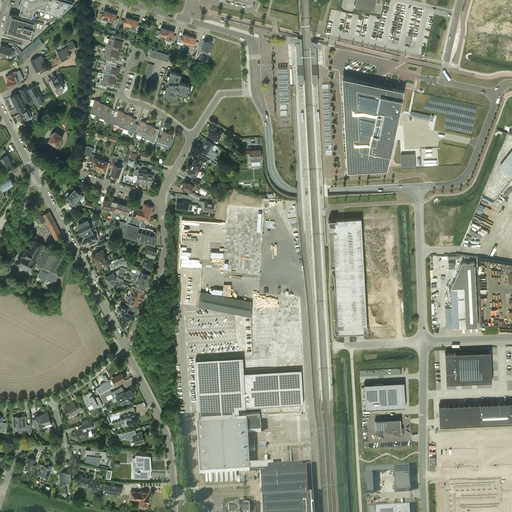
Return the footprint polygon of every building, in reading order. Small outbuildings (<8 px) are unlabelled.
[(74,0),(20,0),(19,4),(21,4),(19,11),(52,21),(74,0)] [(104,18),(108,19),(110,12),(104,10),(103,14),(100,13),(98,19),(101,20),(101,18),(104,19),(104,18)] [(117,14),(110,12),(108,19),(114,21),(114,24),(117,25),(119,18),(116,17),(117,14)] [(32,39),(33,36),(38,21),(9,13),(4,31),(32,39)] [(123,24),(130,26),(132,18),(126,16),(124,20),(121,19),(119,27),(122,28),(123,24)] [(132,18),(130,26),(129,28),(138,31),(140,24),(138,24),(139,20),(132,18)] [(162,39),(165,39),(166,37),(168,29),(161,27),(160,31),(157,30),(156,33),(156,34),(155,36),(155,37),(158,38),(159,37),(162,38),(162,39)] [(174,31),(168,29),(166,37),(165,39),(171,41),(174,42),(176,35),(173,34),(174,31)] [(179,37),(177,42),(187,45),(187,43),(190,35),(183,33),(182,37),(179,37)] [(196,37),(190,35),(187,43),(194,45),(193,47),(196,48),(198,42),(195,41),(196,37)] [(105,47),(120,51),(119,51),(120,45),(122,46),(123,42),(109,38),(108,43),(106,42),(105,47)] [(202,43),(199,50),(209,53),(212,42),(209,41),(209,42),(203,40),(203,43),(202,43)] [(69,46),(57,53),(61,61),(70,57),(68,52),(71,50),(72,51),(77,49),(73,41),(68,44),(69,46)] [(20,53),(20,54),(23,62),(29,57),(29,56),(37,49),(33,42),(20,53)] [(15,54),(19,51),(14,46),(11,48),(7,47),(8,46),(0,44),(0,56),(2,57),(3,55),(5,56),(7,57),(8,56),(8,57),(9,56),(11,57),(11,56),(12,56),(13,52),(15,54)] [(107,58),(116,60),(117,55),(119,55),(120,51),(105,47),(106,47),(105,52),(104,52),(102,56),(101,56),(101,58),(106,60),(107,58)] [(24,64),(23,62),(20,54),(15,57),(16,61),(19,66),(24,64)] [(44,68),(43,65),(45,64),(41,55),(30,60),(36,72),(44,68)] [(120,68),(106,64),(105,69),(104,69),(102,73),(117,78),(118,78),(116,77),(117,72),(119,72),(120,68)] [(7,76),(6,77),(7,80),(7,81),(7,83),(7,84),(9,85),(17,82),(22,80),(18,71),(15,72),(15,71),(12,73),(12,74),(7,76)] [(171,71),(168,78),(163,96),(174,99),(176,92),(186,95),(189,85),(179,81),(181,74),(171,71)] [(116,82),(117,78),(102,73),(103,74),(102,79),(101,78),(100,82),(97,82),(96,85),(102,87),(103,84),(113,87),(115,81),(116,82)] [(49,81),(55,94),(63,89),(61,86),(64,84),(60,76),(49,82),(49,81)] [(372,83),(342,76),(342,83),(342,87),(342,88),(342,90),(343,90),(343,91),(342,91),(342,93),(343,93),(343,94),(343,96),(343,103),(343,105),(346,155),(346,156),(346,158),(347,169),(347,171),(349,171),(350,171),(352,171),(352,170),(353,170),(356,170),(357,170),(359,170),(360,170),(362,170),(363,170),(365,170),(366,170),(368,170),(369,170),(371,170),(371,169),(372,169),(372,170),(374,170),(374,169),(375,169),(377,169),(378,169),(380,169),(382,169),(384,169),(385,169),(387,169),(387,167),(387,166),(388,166),(388,164),(389,160),(393,140),(396,126),(401,105),(401,103),(401,102),(402,99),(401,99),(402,98),(402,99),(402,96),(402,95),(403,95),(403,93),(403,92),(404,90),(400,89),(399,89),(397,88),(396,88),(394,88),(372,83)] [(36,104),(43,100),(35,85),(28,89),(36,104)] [(17,108),(25,103),(23,98),(21,99),(20,97),(23,95),(27,102),(31,100),(25,87),(13,93),(13,95),(10,96),(16,107),(17,108)] [(99,118),(103,104),(99,103),(99,101),(94,99),(90,114),(95,115),(95,116),(99,118)] [(28,109),(25,103),(17,108),(19,113),(28,109)] [(103,104),(99,118),(104,120),(104,121),(108,122),(108,123),(111,123),(113,116),(110,115),(112,109),(108,107),(108,106),(103,104)] [(28,109),(19,113),(23,119),(26,118),(27,120),(32,117),(31,115),(28,109)] [(111,124),(110,125),(113,126),(114,125),(119,126),(119,127),(123,128),(123,129),(127,115),(121,113),(122,112),(118,110),(116,116),(113,116),(111,123),(111,124)] [(429,120),(430,115),(411,111),(410,116),(429,120)] [(132,116),(127,115),(123,129),(128,131),(127,132),(135,134),(137,125),(134,125),(136,119),(131,118),(132,116)] [(145,139),(149,125),(145,124),(145,122),(140,121),(136,135),(141,136),(141,138),(145,139)] [(149,125),(145,139),(150,141),(150,142),(154,144),(158,130),(154,129),(154,127),(149,125)] [(210,141),(211,141),(214,143),(219,135),(221,136),(222,133),(219,131),(217,133),(211,129),(207,135),(211,138),(210,141)] [(59,149),(62,143),(60,141),(63,136),(60,135),(61,132),(58,130),(56,132),(54,131),(49,140),(49,141),(49,142),(51,143),(52,142),(57,146),(56,147),(59,149)] [(166,132),(163,131),(160,138),(158,137),(155,146),(158,147),(159,145),(163,147),(163,148),(167,149),(170,143),(172,143),(171,143),(172,139),(171,139),(172,136),(167,134),(168,133),(166,132)] [(117,138),(110,136),(108,140),(111,141),(110,144),(115,145),(117,138)] [(210,158),(209,160),(216,163),(217,162),(214,160),(218,153),(213,150),(212,147),(213,145),(207,141),(201,150),(207,153),(205,156),(210,158)] [(91,166),(98,169),(101,160),(102,158),(91,154),(93,149),(87,146),(84,154),(90,156),(88,161),(92,163),(91,166)] [(125,168),(128,158),(130,154),(131,149),(127,147),(125,152),(126,153),(121,167),(125,168)] [(0,167),(1,169),(4,168),(12,164),(5,151),(6,150),(3,148),(0,150),(0,167)] [(250,150),(246,150),(247,155),(250,155),(250,158),(250,162),(261,161),(261,157),(260,150),(257,150),(257,149),(253,150),(250,150)] [(511,151),(501,166),(511,175),(511,151)] [(148,154),(142,152),(140,158),(146,160),(148,154)] [(401,154),(401,168),(415,167),(415,153),(401,154)] [(111,162),(112,162),(110,167),(113,168),(111,173),(112,174),(112,175),(114,175),(115,175),(118,176),(121,167),(115,165),(118,157),(113,155),(111,162)] [(191,166),(199,171),(201,167),(203,164),(204,164),(205,162),(206,162),(207,160),(198,155),(196,160),(194,159),(191,166)] [(108,162),(101,160),(98,169),(105,171),(108,162)] [(197,174),(199,171),(191,166),(187,173),(196,177),(197,174)] [(153,175),(153,174),(146,172),(146,170),(139,169),(138,169),(137,169),(136,170),(135,170),(135,171),(134,174),(138,175),(137,181),(151,183),(151,182),(152,182),(153,180),(152,179),(152,177),(153,177),(153,175)] [(9,179),(8,177),(0,181),(0,199),(5,197),(0,188),(0,184),(3,189),(13,183),(10,178),(9,179)] [(193,177),(191,180),(199,185),(201,181),(193,177)] [(181,188),(189,192),(190,193),(193,188),(194,189),(195,188),(199,190),(200,187),(196,185),(197,184),(194,183),(193,185),(185,181),(183,184),(182,185),(181,187),(181,188)] [(76,206),(79,202),(78,202),(83,196),(75,189),(70,194),(68,191),(65,195),(67,197),(76,206)] [(106,209),(109,210),(112,201),(107,200),(107,201),(105,200),(102,208),(102,210),(105,211),(106,209)] [(118,203),(112,201),(109,210),(113,211),(113,212),(112,211),(111,215),(114,215),(118,203)] [(187,213),(188,209),(189,203),(181,202),(181,203),(176,202),(175,209),(182,210),(182,212),(187,213)] [(124,204),(118,203),(114,215),(117,216),(118,213),(117,213),(117,212),(118,212),(118,215),(120,216),(121,213),(124,204)] [(213,211),(214,204),(204,203),(203,210),(213,211)] [(229,203),(225,271),(261,273),(264,217),(268,217),(269,206),(229,203)] [(128,206),(124,204),(121,213),(124,214),(124,216),(127,217),(128,215),(130,207),(128,207),(128,206)] [(131,224),(138,226),(145,228),(144,222),(145,220),(148,221),(153,206),(144,204),(142,209),(138,208),(135,216),(133,216),(131,224)] [(38,224),(45,220),(55,239),(62,236),(49,211),(35,218),(38,224)] [(81,232),(82,232),(93,226),(101,222),(99,217),(94,219),(90,221),(89,219),(87,220),(78,224),(79,227),(80,228),(79,229),(80,231),(81,231),(81,232)] [(367,329),(361,218),(335,219),(328,219),(329,225),(328,225),(331,272),(334,275),(334,287),(332,291),(334,330),(347,330),(359,329),(367,329)] [(220,244),(222,225),(182,222),(179,258),(183,258),(185,233),(194,233),(191,269),(199,269),(200,256),(204,256),(206,233),(209,233),(207,269),(212,270),(213,254),(217,254),(217,244),(220,244)] [(137,231),(138,226),(131,224),(127,223),(123,236),(155,246),(155,240),(153,239),(154,236),(137,231)] [(82,232),(82,233),(82,234),(82,235),(83,235),(84,237),(95,232),(97,231),(96,228),(94,229),(93,226),(82,232)] [(96,233),(95,232),(84,237),(84,238),(84,239),(85,241),(86,241),(86,242),(87,241),(88,243),(89,242),(90,244),(97,240),(99,239),(98,237),(99,236),(97,232),(96,233)] [(27,271),(28,268),(31,270),(34,265),(41,269),(39,273),(40,274),(38,276),(43,279),(42,280),(46,281),(47,280),(56,285),(58,273),(66,257),(65,256),(32,239),(28,249),(26,248),(23,255),(21,255),(17,263),(20,264),(19,267),(27,271)] [(157,251),(157,250),(157,249),(148,247),(147,250),(144,249),(142,254),(154,258),(156,253),(157,251)] [(96,261),(105,257),(103,253),(105,252),(103,249),(92,255),(93,257),(94,257),(94,259),(95,258),(96,261)] [(105,257),(96,261),(98,265),(99,264),(101,267),(103,266),(103,265),(105,264),(106,265),(109,264),(112,269),(120,265),(121,264),(127,266),(127,264),(128,260),(125,260),(123,257),(118,260),(117,258),(110,261),(109,259),(111,259),(109,255),(105,257)] [(146,267),(146,268),(152,270),(155,261),(145,258),(142,266),(146,267)] [(445,307),(445,312),(446,328),(477,326),(474,261),(462,262),(450,287),(451,307),(445,307)] [(140,275),(149,279),(151,275),(138,269),(133,267),(131,272),(135,273),(140,275)] [(118,278),(119,273),(120,269),(110,274),(109,273),(108,274),(108,275),(105,277),(109,285),(108,286),(109,288),(114,286),(113,285),(116,283),(114,279),(118,278)] [(138,278),(138,280),(147,283),(149,279),(140,275),(135,273),(134,276),(138,278)] [(145,288),(147,283),(138,280),(134,278),(132,283),(145,288)] [(134,292),(133,295),(141,298),(144,291),(136,287),(136,288),(132,286),(131,290),(134,292)] [(198,306),(251,317),(251,302),(205,293),(200,292),(198,306)] [(141,298),(133,295),(131,294),(130,297),(127,296),(125,300),(127,300),(130,302),(138,305),(141,298)] [(123,319),(124,319),(129,308),(121,305),(119,309),(120,309),(119,312),(121,313),(120,317),(120,319),(123,320),(123,319)] [(134,308),(132,307),(132,308),(129,306),(129,308),(124,319),(123,323),(123,324),(126,325),(126,324),(127,325),(129,321),(131,322),(132,319),(133,319),(134,315),(132,314),(134,308)] [(236,317),(228,317),(229,332),(236,332),(236,317)] [(292,361),(297,361),(297,359),(300,359),(301,351),(296,351),(296,354),(293,354),(292,361)] [(447,353),(445,353),(446,383),(448,383),(492,381),(490,351),(455,353),(447,353)] [(195,360),(199,425),(235,423),(235,414),(238,413),(238,408),(303,404),(301,370),(243,373),(242,357),(195,360)] [(112,378),(115,384),(125,378),(122,373),(112,378)] [(115,384),(112,378),(108,381),(107,380),(99,385),(100,386),(96,388),(99,394),(114,386),(113,384),(115,384)] [(404,382),(364,384),(365,409),(405,407),(404,382)] [(121,387),(114,391),(117,395),(115,395),(119,402),(120,401),(122,404),(125,402),(129,401),(127,398),(134,394),(131,389),(124,392),(121,387)] [(99,395),(101,398),(102,398),(104,402),(108,400),(106,396),(111,393),(112,395),(115,394),(113,391),(111,393),(109,389),(99,395)] [(94,407),(98,405),(99,407),(102,405),(98,396),(94,398),(91,392),(85,395),(84,395),(84,396),(83,396),(83,397),(83,398),(83,399),(88,407),(92,405),(94,407)] [(441,405),(439,405),(439,409),(439,426),(511,422),(511,401),(441,405)] [(68,415),(75,412),(76,413),(82,409),(79,403),(75,405),(74,402),(70,404),(70,405),(64,408),(68,415)] [(120,415),(121,414),(123,419),(126,418),(128,425),(138,423),(136,415),(135,415),(134,411),(135,411),(134,406),(119,412),(120,415)] [(46,425),(46,427),(51,425),(48,413),(47,412),(45,413),(44,414),(36,416),(36,418),(32,419),(35,428),(46,425)] [(313,511),(311,465),(306,465),(306,468),(302,468),(301,465),(273,466),(273,463),(249,465),(247,433),(260,432),(259,412),(238,413),(235,414),(235,423),(199,425),(197,425),(200,474),(249,471),(260,470),(262,511),(313,511)] [(25,416),(12,417),(13,429),(18,429),(18,433),(31,432),(31,424),(26,425),(25,416)] [(400,418),(375,420),(375,435),(396,434),(396,436),(403,435),(403,427),(401,427),(400,418)] [(93,427),(92,422),(92,421),(81,424),(82,428),(75,431),(77,438),(88,435),(87,429),(93,427)] [(132,435),(135,445),(145,443),(141,432),(136,433),(135,430),(127,432),(128,436),(132,435)] [(86,449),(85,455),(86,455),(84,461),(98,465),(101,456),(106,457),(106,451),(101,451),(101,447),(98,446),(97,450),(86,449)] [(135,456),(135,458),(132,458),(133,463),(134,463),(134,472),(137,472),(138,472),(138,478),(143,478),(143,477),(148,477),(148,472),(149,472),(149,469),(151,469),(150,456),(147,455),(137,454),(136,454),(136,455),(135,455),(135,456)] [(33,474),(35,468),(33,467),(35,460),(28,458),(25,467),(29,468),(28,472),(33,474)] [(48,477),(50,472),(52,466),(49,465),(48,466),(42,464),(42,465),(39,464),(37,471),(40,472),(39,474),(48,477)] [(408,476),(408,466),(392,467),(393,474),(394,492),(409,491),(409,481),(407,481),(407,476),(408,476)] [(364,469),(366,494),(373,494),(372,475),(393,474),(392,467),(364,469)] [(59,472),(60,483),(71,482),(70,471),(59,472)] [(94,483),(94,484),(91,483),(93,478),(88,476),(85,475),(84,475),(79,474),(77,484),(82,485),(82,486),(85,487),(86,486),(93,488),(92,490),(98,492),(100,484),(94,483)] [(511,511),(511,493),(498,494),(497,483),(495,483),(495,481),(450,483),(450,489),(443,489),(443,511),(511,511)] [(121,495),(122,487),(105,484),(103,492),(121,495)] [(140,506),(147,507),(148,492),(141,491),(141,492),(132,491),(131,498),(140,499),(140,506)]
